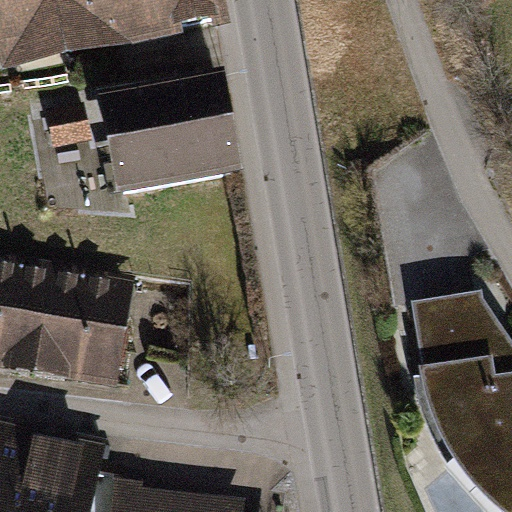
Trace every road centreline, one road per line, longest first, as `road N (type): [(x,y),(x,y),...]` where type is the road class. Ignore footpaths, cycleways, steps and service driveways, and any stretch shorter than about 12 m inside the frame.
road 1 (tertiary): [(348,511),(260,0)]
road 2 (residential): [(511,230),(436,89),(404,0)]
